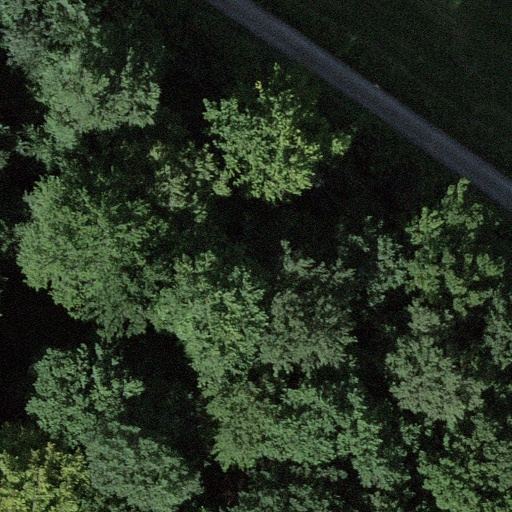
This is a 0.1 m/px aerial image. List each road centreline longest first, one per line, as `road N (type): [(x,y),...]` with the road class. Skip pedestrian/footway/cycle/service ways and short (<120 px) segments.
road 1 (track): [(260,511),(142,375),(0,157)]
road 2 (track): [(230,0),(511,199)]
